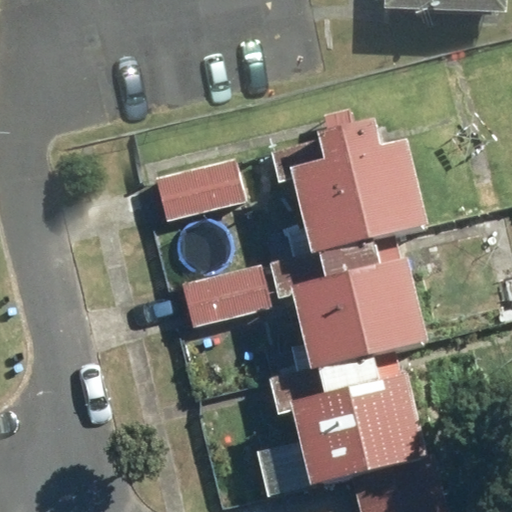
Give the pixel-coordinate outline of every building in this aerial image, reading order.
[(350,0),(350,12),(470,19),(471,0),(350,0)] [(305,148),(311,174),(280,182),(300,266),(413,239),(393,155),(368,161),(361,134),(305,148)] [(242,208),(232,166),(155,185),(165,227),(242,208)] [(307,271),(313,297),(281,305),(300,385),(414,358),(395,278),(370,284),(364,257),(307,271)] [(267,317),(256,273),(181,291),(192,335),(267,317)] [(308,386),(314,413),(282,420),(301,501),(415,474),(396,394),(371,400),(364,373),(308,386)] [(443,511),(433,470),(350,491),(355,511),(443,511)]
